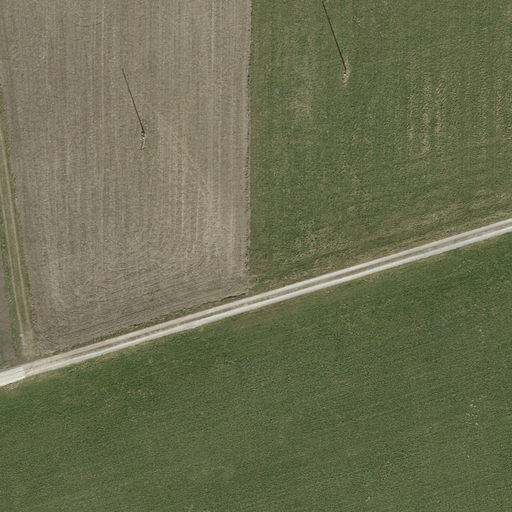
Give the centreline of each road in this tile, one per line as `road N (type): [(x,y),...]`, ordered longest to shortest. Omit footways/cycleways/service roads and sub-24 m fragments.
road 1 (track): [(0,380),(511,224)]
road 2 (track): [(33,370),(0,138)]
